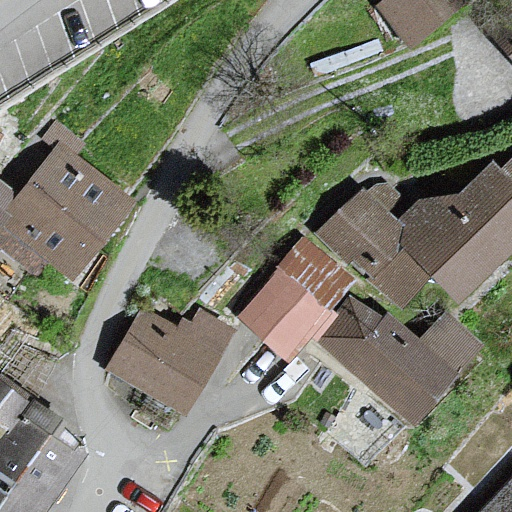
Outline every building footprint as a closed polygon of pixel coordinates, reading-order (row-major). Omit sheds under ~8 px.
[(465,0),(382,0),(378,2),(402,45),(470,8),(465,0)] [(511,1),(488,24),(511,50),(511,1)] [(139,205),(64,147),(23,200),(0,229),(0,233),(73,290),(139,205)] [(511,163),(502,172),(493,163),(409,240),(365,194),(328,231),(402,304),(436,269),(458,293),(511,243),(511,163)] [(0,217),(17,195),(0,181),(0,217)] [(307,242),(242,316),(285,353),(349,279),(307,242)] [(478,347),(445,319),(421,346),(389,319),(381,328),(354,304),(320,342),(414,422),(478,347)] [(185,407),(231,328),(201,311),(193,325),(185,320),(178,331),(147,313),(115,367),(185,407)] [(29,397),(0,377),(0,417),(10,425),(29,397)] [(0,511),(40,511),(79,459),(48,437),(58,423),(34,406),(0,453),(0,511)] [(511,511),(511,488),(487,511),(511,511)]
